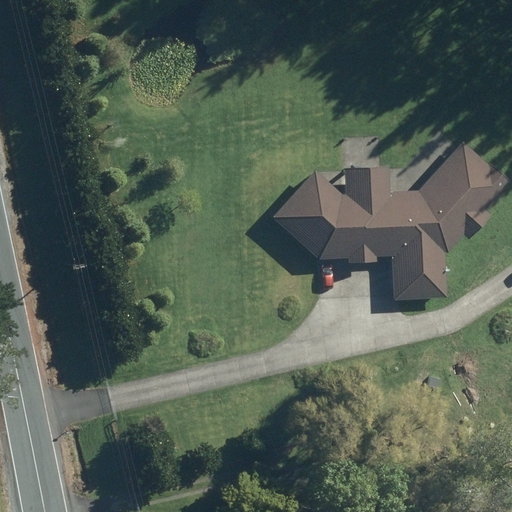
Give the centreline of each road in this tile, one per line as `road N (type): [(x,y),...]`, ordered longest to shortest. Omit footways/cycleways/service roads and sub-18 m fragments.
road 1 (unknown): [(22,415),(274,352),(365,284)]
road 2 (unclassified): [(45,511),(0,320)]
